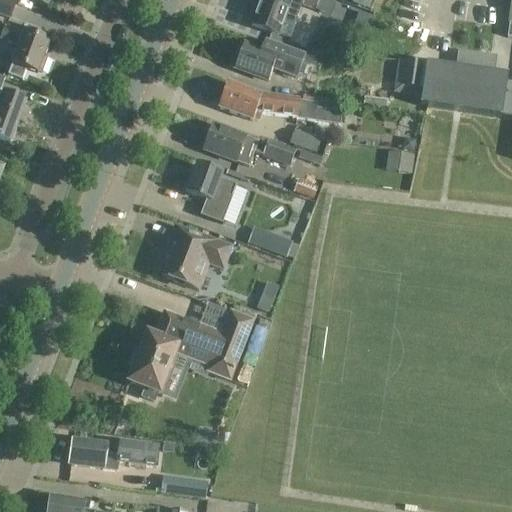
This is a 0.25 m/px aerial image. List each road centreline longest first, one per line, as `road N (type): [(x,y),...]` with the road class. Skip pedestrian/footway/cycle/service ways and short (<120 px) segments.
road 1 (residential): [(71,280),(176,0)]
road 2 (residential): [(17,271),(116,0)]
road 3 (residential): [(0,466),(71,280)]
